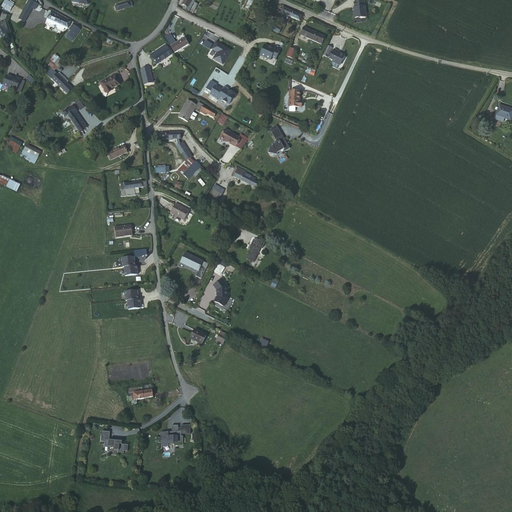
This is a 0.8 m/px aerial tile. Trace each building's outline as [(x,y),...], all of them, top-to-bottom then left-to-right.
[(6,0),(4,0),(1,7),(9,12),(14,4),(6,0)] [(192,0),(185,0),(183,6),(188,9),(192,0)] [(131,1),(114,5),(115,10),(132,5),(131,1)] [(365,19),(363,3),(353,4),(354,9),(353,9),(353,11),(354,11),(354,12),(353,13),(354,19),(359,19),(360,20),(365,19)] [(32,7),(26,4),(19,18),(25,21),(32,7)] [(301,24),(303,19),(284,10),(279,21),(284,23),(286,17),(301,24)] [(71,22),(50,13),(47,18),(68,28),(71,22)] [(282,29),(274,26),(272,30),(279,34),(282,29)] [(80,30),(75,27),(67,38),(72,41),(80,30)] [(326,37),(307,27),(302,35),(322,45),(326,37)] [(177,43),(171,46),(176,53),(188,45),(183,39),(177,43)] [(239,45),(235,44),(230,53),(236,57),(238,53),(236,52),(239,45)] [(259,56),(270,61),(272,58),(276,60),(280,51),(265,44),(259,56)] [(156,56),(168,48),(166,45),(151,56),(158,66),(161,63),(156,56)] [(289,47),(285,56),(295,61),(299,52),(289,47)] [(173,55),(168,48),(156,56),(161,63),(173,55)] [(340,51),(335,49),(331,59),(334,61),(334,62),(341,65),(343,65),(347,56),(342,54),(339,53),(339,52),(340,51)] [(59,54),(53,60),(60,65),(65,60),(59,54)] [(60,65),(53,60),(50,64),(53,68),(48,73),(52,78),(59,72),(56,69),(60,65)] [(205,69),(196,63),(194,66),(202,72),(205,69)] [(52,78),(68,94),(69,95),(75,90),(59,72),(52,78)] [(117,74),(103,82),(107,92),(114,89),(113,87),(122,83),(117,74)] [(26,79),(32,85),(35,81),(29,75),(26,79)] [(15,92),(19,80),(15,78),(15,79),(6,76),(3,85),(3,86),(11,89),(11,90),(15,92)] [(209,96),(230,106),(235,94),(209,82),(206,89),(211,91),(209,96)] [(302,91),(291,91),(290,107),(303,107),(303,102),(301,102),(302,91)] [(195,104),(186,99),(177,115),(186,120),(195,104)] [(73,102),(63,109),(63,110),(74,103),(73,102)] [(63,110),(67,114),(68,114),(79,130),(87,125),(77,109),(78,108),(74,103),(63,110)] [(511,111),(511,106),(499,103),(496,112),(510,117),(511,111)] [(217,112),(203,104),(200,109),(214,117),(217,112)] [(216,123),(223,126),(227,117),(221,114),(216,123)] [(269,129),(277,143),(267,148),(272,157),(289,148),(277,126),(269,129)] [(221,138),(236,147),(241,138),(226,129),(221,138)] [(18,153),(23,142),(10,137),(5,148),(18,153)] [(26,141),(24,144),(22,146),(38,155),(41,149),(26,141)] [(184,147),(182,144),(179,146),(181,149),(184,153),(190,160),(192,159),(186,151),(184,147)] [(122,148),(107,155),(109,160),(124,153),(122,148)] [(195,175),(201,168),(196,162),(189,170),(195,175)] [(251,180),(238,172),(236,177),(249,185),(251,180)] [(0,183),(17,192),(21,184),(0,174),(0,183)] [(146,180),(120,184),(122,197),(136,195),(135,189),(147,188),(146,180)] [(176,181),(174,188),(181,190),(182,183),(176,181)] [(217,204),(225,190),(215,185),(207,198),(217,204)] [(191,212),(177,205),(172,215),(186,222),(191,212)] [(131,232),(114,235),(116,245),(133,242),(131,232)] [(255,240),(253,239),(248,249),(250,250),(246,259),(254,262),(260,248),(262,248),(264,243),(255,239),(255,240)] [(209,262),(187,252),(184,260),(199,268),(196,275),(203,278),(209,262)] [(125,282),(137,281),(137,272),(135,272),(134,263),(121,264),(122,274),(124,274),(125,282)] [(225,281),(214,283),(217,306),(228,304),(225,281)] [(128,308),(129,317),(141,315),(140,306),(138,306),(137,297),(125,299),(126,308),(128,308)] [(205,333),(192,327),(188,336),(200,342),(205,333)] [(218,334),(216,342),(224,345),(227,336),(218,334)] [(259,344),(267,348),(270,342),(262,338),(259,344)] [(153,397),(153,392),(152,386),(127,390),(129,401),(132,400),(133,404),(137,404),(136,400),(153,397)] [(160,430),(161,443),(167,443),(167,441),(174,441),(174,443),(178,443),(178,439),(182,439),(181,433),(180,433),(179,429),(177,429),(171,429),(171,432),(167,432),(167,430),(160,430)] [(120,447),(125,448),(125,446),(129,446),(129,439),(123,439),(123,436),(110,436),(110,431),(102,430),(101,435),(106,436),(105,442),(109,442),(109,445),(120,446),(120,447)]
